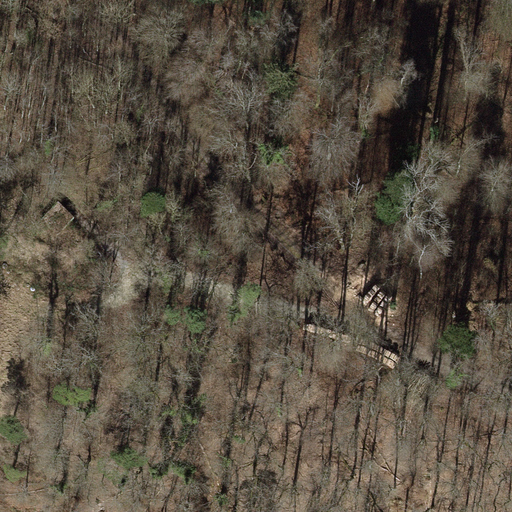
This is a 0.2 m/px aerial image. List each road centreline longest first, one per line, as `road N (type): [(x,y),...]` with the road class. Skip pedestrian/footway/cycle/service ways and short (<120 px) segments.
road 1 (track): [(511,386),(459,371),(378,331),(212,166),(109,31),(66,0)]
road 2 (track): [(378,331),(182,276),(152,275),(95,228)]
road 3 (track): [(0,274),(53,304),(109,310),(152,275)]
